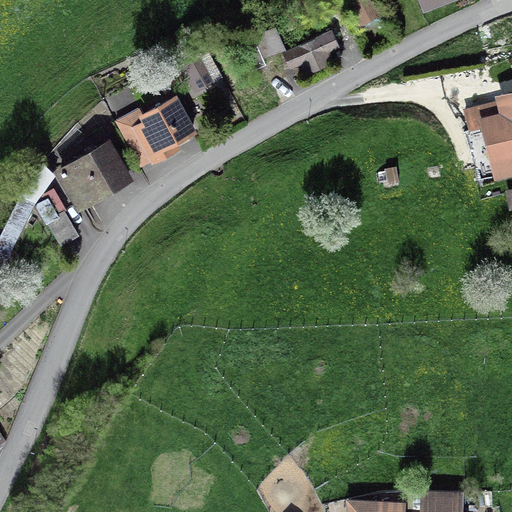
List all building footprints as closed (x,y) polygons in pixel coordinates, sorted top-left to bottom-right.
[(375,12),(369,0),(365,0),(351,7),(358,21),(375,12)] [(274,29),(254,37),(263,57),(280,50),(282,49),(274,29)] [(337,47),(330,31),(281,53),(288,69),(301,63),(305,73),(328,62),(324,53),(337,47)] [(252,38),(238,45),(250,72),(264,66),(252,38)] [(483,127),(496,178),(511,175),(511,95),(499,99),(505,121),(483,127)] [(141,115),(144,121),(133,127),(152,161),(175,149),(172,142),(190,132),(172,98),(141,115)] [(73,162),(73,163),(58,171),(78,205),(93,196),(93,197),(126,178),(106,143),(73,162)] [(16,230),(29,205),(46,181),(43,179),(54,169),(47,161),(36,171),(37,172),(19,198),(0,237),(0,269),(19,231),(16,230)] [(45,222),(59,245),(76,235),(62,212),(45,222)] [(459,511),(460,494),(421,492),(419,511),(402,511),(403,503),(350,501),(351,511),(459,511)]
